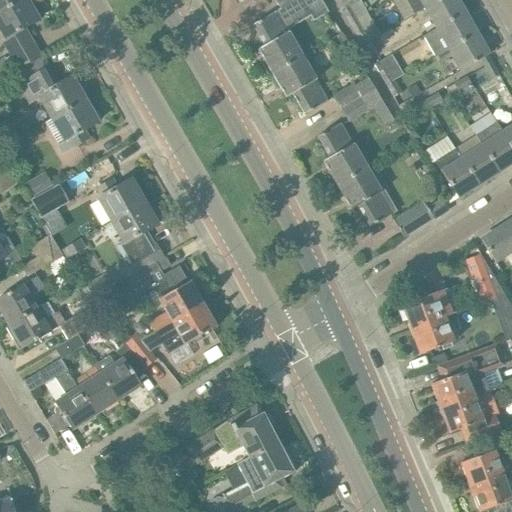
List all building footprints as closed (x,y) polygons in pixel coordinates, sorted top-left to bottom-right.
[(15,74),(41,59),(33,44),(24,29),(38,21),(26,0),(22,0),(0,13),(0,30),(5,39),(2,41),(11,57),(18,69),(14,72),(15,74)] [(0,0),(0,13),(22,0),(0,0)] [(273,0),(281,12),(301,0),(273,0)] [(391,0),(403,20),(425,8),(438,0),(391,0)] [(456,0),(438,0),(425,8),(437,29),(464,13),(456,0)] [(348,24),(367,13),(359,1),(342,13),(348,24)] [(258,50),(272,74),(303,57),(289,32),(287,33),(275,12),(252,26),(264,46),(258,50)] [(380,34),(367,13),(348,24),(361,44),(380,34)] [(435,57),(449,50),(476,34),(464,13),(437,29),(423,37),(435,57)] [(370,41),(380,34),(361,44),(370,58),(377,54),(370,41)] [(476,34),(449,50),(461,71),(488,55),(476,34)] [(394,81),(386,69),(397,63),(392,55),(373,65),(385,86),(386,86),(394,81)] [(0,79),(14,72),(5,57),(0,59),(0,79)] [(316,80),(303,57),(272,74),(286,98),(292,95),(304,115),(327,102),(315,81),(316,80)] [(41,59),(15,74),(31,102),(39,97),(53,121),(85,102),(71,78),(57,86),(53,78),(41,59)] [(469,81),(466,77),(453,84),(462,100),(475,92),(469,81)] [(333,96),(341,110),(375,90),(368,79),(355,87),(353,83),(333,96)] [(401,93),(394,81),(386,86),(393,98),(401,93)] [(375,90),(341,110),(350,123),(373,108),(385,126),(393,121),(375,90)] [(438,93),(425,101),(430,109),(442,102),(438,93)] [(430,109),(425,101),(412,108),(417,116),(430,109)] [(97,123),(85,102),(53,121),(65,142),(57,147),(61,154),(88,139),(83,131),(97,123)] [(511,163),(511,147),(503,133),(496,123),(476,136),(483,147),(499,172),(511,163)] [(323,162),(337,187),(368,169),(354,145),(352,145),(340,124),(317,137),(329,158),(323,162)] [(511,126),(503,133),(511,147),(511,126)] [(0,137),(0,141),(4,149),(21,139),(16,129),(0,137)] [(21,139),(4,149),(8,155),(25,146),(21,139)] [(463,161),(478,185),(499,172),(483,147),(463,161)] [(478,185),(463,161),(462,161),(455,149),(435,162),(458,198),(478,185)] [(0,163),(0,178),(12,172),(6,161),(0,163)] [(396,211),(385,191),(382,193),(368,169),(337,187),(351,210),(357,206),(369,227),(396,211)] [(0,193),(18,182),(12,172),(0,178),(0,193)] [(52,186),(44,173),(25,184),(33,197),(52,186)] [(139,206),(144,203),(130,180),(116,188),(112,180),(97,189),(102,197),(98,199),(112,222),(139,206)] [(62,202),(55,189),(35,201),(43,214),(62,202)] [(448,211),(441,200),(421,214),(416,206),(392,222),(404,239),(448,211)] [(146,232),(157,225),(144,203),(139,206),(112,222),(123,242),(116,246),(125,262),(103,275),(111,289),(126,281),(139,273),(156,263),(164,259),(156,245),(154,246),(146,232)] [(511,251),(511,228),(508,223),(481,241),(495,263),(511,251)] [(63,251),(80,240),(75,231),(58,242),(63,251)] [(57,247),(50,236),(29,248),(36,259),(57,247)] [(80,240),(63,251),(68,258),(85,248),(80,240)] [(63,258),(57,247),(36,259),(21,268),(26,278),(63,258)] [(504,295),(476,249),(464,257),(470,274),(468,275),(471,280),(472,280),(481,304),(504,295)] [(156,332),(203,305),(189,282),(188,283),(179,267),(163,276),(156,263),(139,273),(126,281),(137,300),(164,284),(169,293),(157,300),(164,313),(150,321),(156,332)] [(418,300),(401,306),(410,330),(444,318),(455,313),(440,273),(426,283),(431,295),(427,296),(426,293),(416,296),(418,300)] [(86,285),(94,299),(111,289),(103,275),(86,285)] [(0,299),(0,310),(9,325),(36,309),(29,297),(43,289),(37,277),(0,299)] [(511,308),(504,295),(490,301),(496,317),(511,311),(511,308)] [(216,327),(203,305),(156,332),(141,341),(130,349),(145,369),(156,360),(150,352),(162,345),(167,355),(191,341),(193,345),(202,340),(200,336),(216,327)] [(36,309),(9,325),(23,350),(60,327),(68,341),(54,349),(55,349),(77,336),(93,326),(100,323),(90,307),(64,322),(58,312),(48,319),(40,307),(36,309)] [(454,342),(444,318),(410,330),(419,355),(454,342)] [(123,344),(104,320),(100,323),(93,326),(114,352),(123,344)] [(61,360),(84,346),(83,344),(77,336),(55,349),(61,360)] [(143,369),(128,351),(123,344),(114,352),(122,359),(114,364),(108,356),(95,365),(100,373),(99,374),(117,401),(141,386),(134,375),(143,369)] [(489,392),(488,391),(503,386),(494,361),(501,359),(496,344),(447,362),(437,366),(443,380),(431,385),(440,410),(489,392)] [(444,354),(433,357),(436,366),(437,366),(447,362),(444,354)] [(23,382),(29,392),(54,378),(59,385),(66,396),(54,403),(57,407),(55,408),(54,410),(54,412),(55,415),(46,421),(54,435),(69,426),(72,430),(94,416),(77,389),(58,361),(23,382)] [(77,389),(94,416),(117,401),(99,374),(77,389)] [(497,414),(489,392),(440,410),(449,434),(460,430),(466,445),(485,438),(500,432),(494,415),(497,414)] [(237,466),(279,443),(263,413),(246,422),(241,414),(227,421),(186,448),(197,464),(224,447),(218,436),(232,427),(248,458),(236,464),(237,466)] [(511,433),(511,431),(497,436),(501,447),(511,443),(511,433)] [(295,472),(279,443),(237,466),(248,487),(225,499),(231,511),(249,511),(247,506),(282,488),(278,481),(295,472)] [(479,457),(460,464),(470,489),(505,477),(511,473),(511,461),(510,458),(499,462),(495,451),(479,457)] [(511,511),(511,473),(505,477),(470,489),(478,511),(511,511)] [(14,511),(11,500),(0,503),(0,511),(14,511)]
